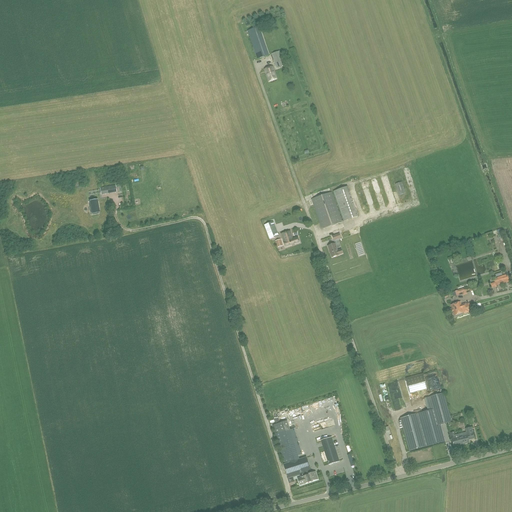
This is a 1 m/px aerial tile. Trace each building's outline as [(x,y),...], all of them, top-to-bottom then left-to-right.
[(248,30),(258,59),(269,55),(259,27),(248,30)] [(272,54),(277,68),(284,66),(279,52),(272,54)] [(264,69),(269,82),(277,79),(273,66),(264,69)] [(395,184),(399,195),(406,193),(402,182),(395,184)] [(115,186),(100,188),(101,194),(116,192),(115,186)] [(343,220),(342,220),(342,222),(358,217),(347,187),(333,192),(343,220)] [(342,222),(342,220),(332,192),(312,199),(322,229),(342,222)] [(85,197),(65,202),(67,208),(87,202),(85,197)] [(98,199),(89,201),(90,201),(92,214),(99,212),(97,200),(98,200),(98,199)] [(278,236),(273,222),(265,225),(270,239),(278,236)] [(282,234),(286,247),(299,243),(298,237),(293,239),(290,232),(282,234)] [(328,246),(332,257),(339,255),(335,244),(328,246)] [(506,256),(498,258),(501,270),(509,268),(506,256)] [(464,261),(453,264),(456,272),(467,269),(464,261)] [(494,280),(495,283),(490,284),(491,289),(496,287),(496,286),(509,282),(508,276),(494,280)] [(472,286),(453,292),(454,294),(455,294),(456,296),(460,295),(460,294),(469,291),(470,292),(474,291),(472,286)] [(467,304),(466,304),(466,303),(462,305),(461,301),(451,305),(452,308),(449,309),(450,314),(453,313),(454,315),(463,312),(464,314),(469,312),(469,311),(472,310),(470,303),(469,303),(467,303),(467,304)] [(427,389),(423,374),(406,379),(410,394),(427,389)] [(442,437),(444,437),(441,425),(452,423),(444,393),(429,398),(433,409),(417,414),(426,447),(443,442),(442,437)] [(410,451),(426,447),(417,414),(401,418),(410,451)] [(299,460),(290,430),(287,421),(273,426),(285,464),(299,460)] [(469,440),(475,439),(473,433),(471,427),(465,429),(466,432),(458,435),(458,437),(455,438),(454,432),(449,433),(451,440),(452,440),(454,447),(465,444),(469,443),(469,440)] [(322,441),(326,452),(330,464),(339,461),(332,438),(322,441)] [(308,458),(300,461),(299,460),(285,464),(284,465),(288,478),(304,473),(305,476),(298,478),(300,485),(305,483),(305,484),(313,481),(312,481),(318,479),(316,471),(310,473),(310,474),(309,475),(308,471),(312,470),(308,458)]
